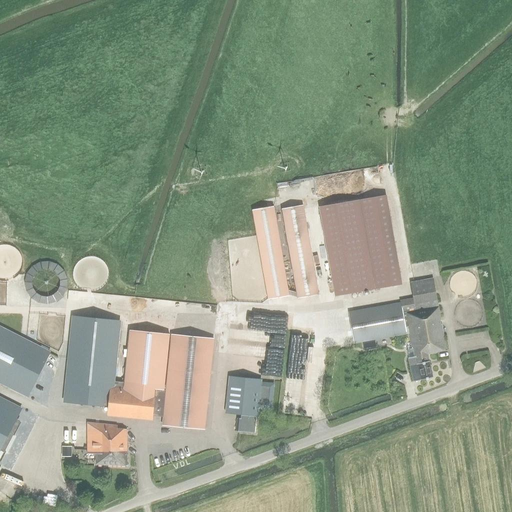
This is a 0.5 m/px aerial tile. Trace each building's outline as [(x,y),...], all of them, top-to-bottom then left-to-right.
[(398,285),(383,196),(359,200),(374,289),(398,285)] [(359,200),(319,207),(335,296),(374,289),(359,200)] [(319,294),(303,205),(282,209),(298,298),(319,294)] [(252,210),(268,299),(289,296),(273,206),(252,210)] [(72,272),(36,260),(24,297),(59,309),(72,272)] [(413,298),(400,301),(400,303),(402,313),(438,306),(432,279),(410,283),(413,298)] [(438,306),(402,313),(400,303),(348,312),(354,343),(406,334),(405,327),(408,327),(412,348),(413,348),(414,357),(408,358),(413,382),(433,378),(428,355),(438,353),(437,352),(447,350),(438,306)] [(205,429),(213,339),(171,335),(166,383),(164,383),(169,335),(129,331),(124,383),(112,381),(118,321),(75,317),(66,402),(109,406),(108,413),(152,418),(152,416),(163,417),(162,425),(205,429)] [(27,395),(48,353),(25,341),(0,328),(0,381),(4,383),(27,395)] [(364,349),(376,347),(375,341),(363,343),(364,349)] [(253,358),(254,351),(236,349),(236,357),(253,358)] [(305,408),(323,409),(325,353),(308,352),(305,408)] [(239,419),(238,431),(255,433),(258,407),(270,408),(273,384),(260,383),(260,380),(230,377),(226,411),(242,413),(241,419),(239,419)] [(0,450),(21,410),(0,398),(0,450)] [(95,465),(127,466),(126,429),(117,428),(117,425),(87,423),(86,454),(95,455),(95,465)]
